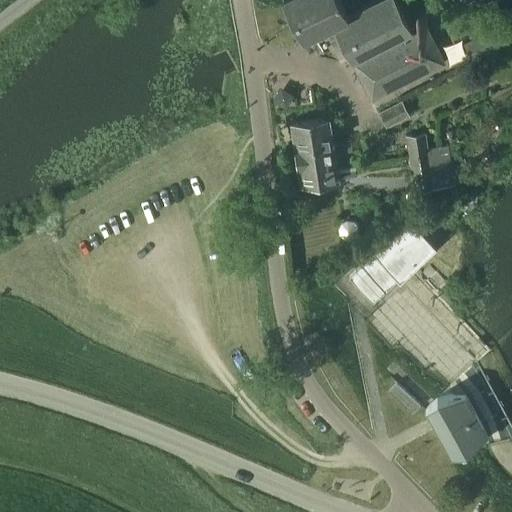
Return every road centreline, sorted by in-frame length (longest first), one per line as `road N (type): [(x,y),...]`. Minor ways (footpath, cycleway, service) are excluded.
road 1 (unclassified): [(414,511),(403,488),(309,387),(291,348),(242,0)]
road 2 (tertiary): [(343,511),(147,431),(0,384)]
road 3 (track): [(362,448),(340,461),(317,460),(280,441),(194,335),(162,241)]
